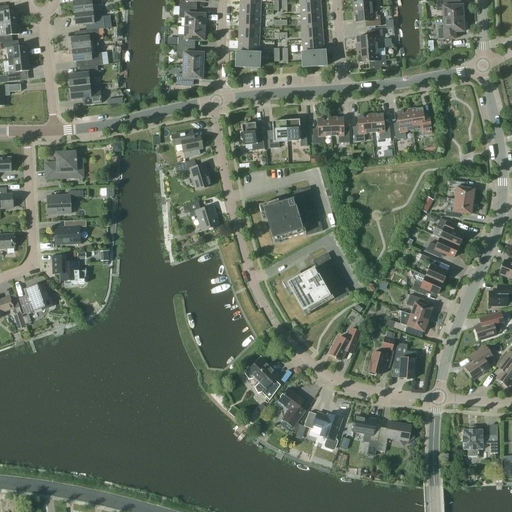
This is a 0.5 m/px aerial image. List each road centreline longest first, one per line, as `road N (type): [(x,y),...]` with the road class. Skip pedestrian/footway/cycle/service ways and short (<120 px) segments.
road 1 (residential): [(268,314),(239,241),(210,102)]
road 2 (unclassified): [(437,398),(450,338),(501,204)]
road 3 (residential): [(437,398),(340,381),(299,353),(271,319)]
road 4 (residential): [(0,278),(30,262),(27,131)]
road 5 (unclassified): [(53,130),(110,126),(210,102)]
road 6 (unclassified): [(0,482),(150,511)]
road 7 (unclassified): [(341,89),(481,66)]
road 8 (unclassified): [(501,204),(481,66)]
road 9 (unclassified): [(218,101),(341,89)]
